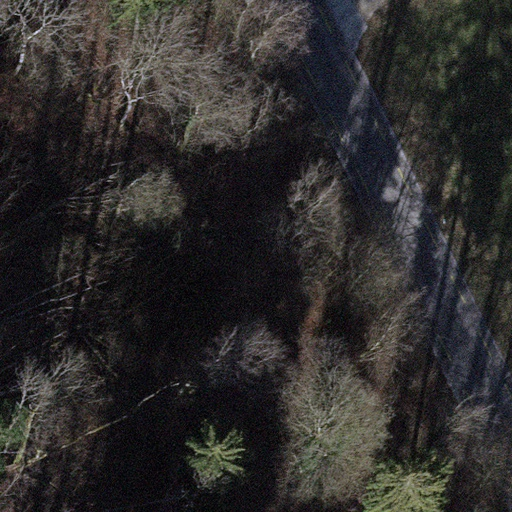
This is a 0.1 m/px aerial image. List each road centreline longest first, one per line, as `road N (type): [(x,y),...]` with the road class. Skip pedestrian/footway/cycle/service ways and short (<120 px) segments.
road 1 (primary): [(511,457),(298,0)]
road 2 (track): [(0,107),(284,511)]
